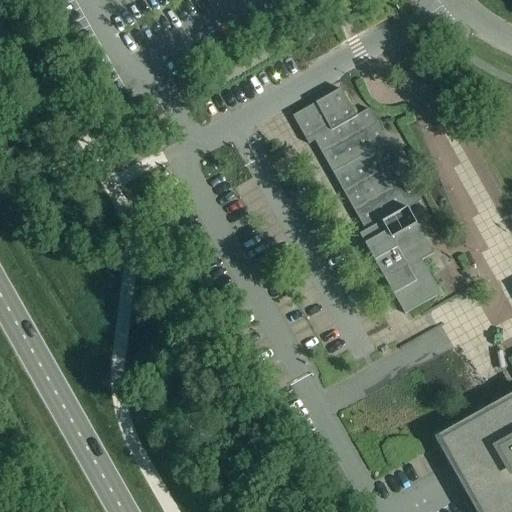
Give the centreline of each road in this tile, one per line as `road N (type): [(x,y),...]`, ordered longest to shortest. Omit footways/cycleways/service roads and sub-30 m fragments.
road 1 (residential): [(445,0),(197,147),(175,149)]
road 2 (primary): [(122,511),(0,294)]
